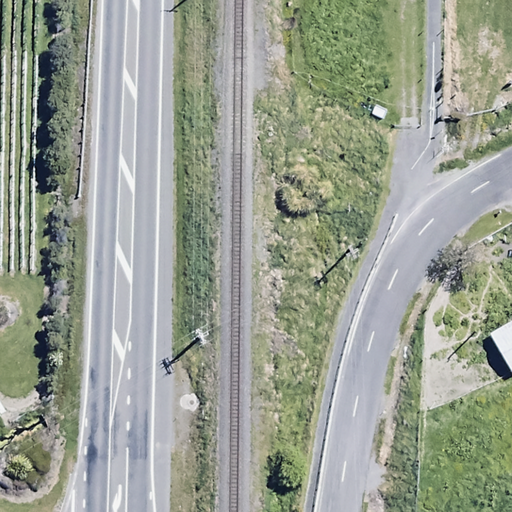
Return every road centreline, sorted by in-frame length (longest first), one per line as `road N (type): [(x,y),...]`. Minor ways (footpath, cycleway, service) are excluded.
road 1 (trunk): [(120,511),(145,0)]
road 2 (unclassified): [(335,511),(361,365),(396,276),(464,209),(511,177)]
